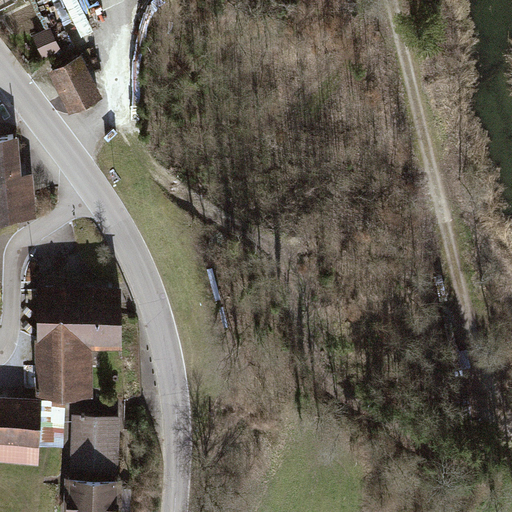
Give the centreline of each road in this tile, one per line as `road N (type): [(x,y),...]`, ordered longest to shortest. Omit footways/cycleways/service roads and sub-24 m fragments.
road 1 (track): [(388,0),(428,159),(452,309),(511,426)]
road 2 (tertiary): [(97,191),(131,248),(171,372),(174,511)]
road 3 (residential): [(97,191),(26,240),(13,265),(0,353)]
road 4 (tertiary): [(0,62),(97,191)]
